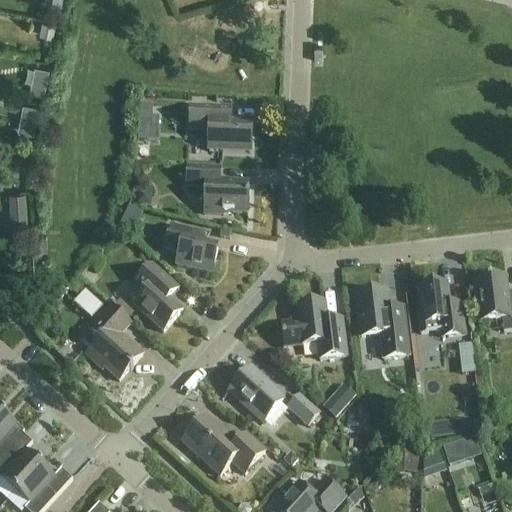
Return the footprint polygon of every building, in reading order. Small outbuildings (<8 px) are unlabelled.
[(53,39),(56,25),(42,23),(40,36),(53,39)] [(33,82),(31,93),(46,96),(48,84),(33,82)] [(143,105),(142,117),(155,118),(156,106),(143,105)] [(252,124),(230,123),(230,110),(191,108),(190,132),(209,133),(208,153),(251,154),(252,124)] [(248,215),(249,185),(220,183),(221,169),(187,168),(186,189),(205,190),(204,216),(224,217),(224,214),(248,215)] [(25,194),(10,195),(10,211),(25,210),(25,194)] [(212,275),(218,250),(205,248),(208,236),(170,228),(165,250),(179,253),(176,267),(212,275)] [(37,252),(47,251),(46,237),(36,238),(37,252)] [(183,313),(169,301),(179,291),(152,266),(134,287),(143,295),(133,306),(163,334),(183,313)] [(511,294),(507,295),(505,279),(475,283),(480,324),(502,321),(504,334),(511,333),(511,294)] [(78,298),(87,287),(79,280),(70,291),(78,298)] [(449,307),(447,286),(418,290),(421,313),(418,314),(421,335),(441,333),(442,340),(465,337),(461,305),(449,307)] [(361,339),(381,337),(383,361),(409,358),(403,310),(388,311),(386,293),(356,297),(361,339)] [(319,362),(347,359),(343,329),(342,322),(327,323),(324,305),(298,308),(299,324),(281,326),(284,350),(318,346),(319,362)] [(119,383),(143,357),(121,337),(131,326),(110,307),(88,331),(95,337),(95,347),(86,357),(103,372),(105,370),(119,383)] [(264,425),(285,402),(250,370),(229,393),(264,425)] [(328,405),(324,410),(335,420),(347,407),(337,397),(331,404),(328,405)] [(308,428),(319,417),(299,399),(288,410),(308,428)] [(367,410),(359,423),(372,430),(380,417),(367,410)] [(4,415),(0,418),(0,461),(23,436),(24,434),(4,415)] [(231,445),(224,438),(225,437),(206,419),(183,445),(220,479),(232,465),(245,477),(265,455),(246,437),(237,447),(233,444),(231,445)] [(447,421),(428,424),(430,442),(450,439),(447,421)] [(15,493),(40,465),(26,452),(32,445),(23,436),(0,461),(0,480),(1,480),(15,493)] [(475,441),(463,445),(469,463),(481,460),(475,441)] [(413,469),(413,450),(406,442),(398,450),(398,468),(413,469)] [(292,470),(299,462),(291,455),(284,464),(292,470)] [(40,465),(15,493),(30,506),(25,511),(44,511),(72,481),(62,471),(55,479),(40,465)] [(274,473),(283,481),(288,475),(279,467),(274,473)] [(334,511),(345,500),(325,482),(311,497),(299,486),(274,511),(318,511),(320,510),(322,511),(334,511)]
